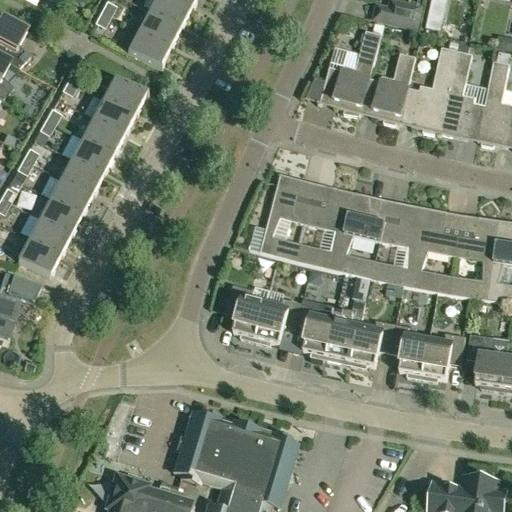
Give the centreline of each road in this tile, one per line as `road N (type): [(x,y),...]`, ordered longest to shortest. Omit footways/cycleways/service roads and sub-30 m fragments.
road 1 (residential): [(64,377),(65,327),(241,0)]
road 2 (residential): [(511,435),(167,369)]
road 3 (residential): [(167,369),(264,133)]
road 4 (residential): [(511,186),(264,133)]
road 5 (residential): [(264,133),(325,0)]
